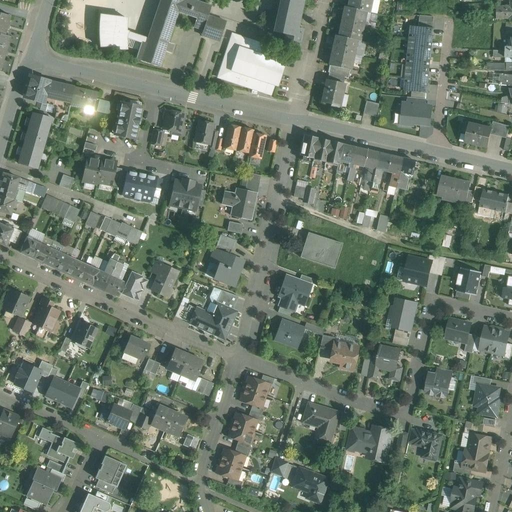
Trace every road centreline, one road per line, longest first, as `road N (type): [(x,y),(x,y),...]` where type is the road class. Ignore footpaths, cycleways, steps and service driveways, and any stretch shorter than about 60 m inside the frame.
road 1 (residential): [(238,361),(404,412),(431,304),(511,322)]
road 2 (residential): [(0,254),(238,361)]
road 3 (residential): [(292,120),(238,361)]
road 4 (residential): [(292,120),(511,170)]
road 5 (residential): [(238,361),(199,475),(207,511)]
road 6 (residential): [(156,89),(292,120)]
road 7 (residential): [(30,58),(156,89)]
road 8 (residential): [(323,0),(292,120)]
